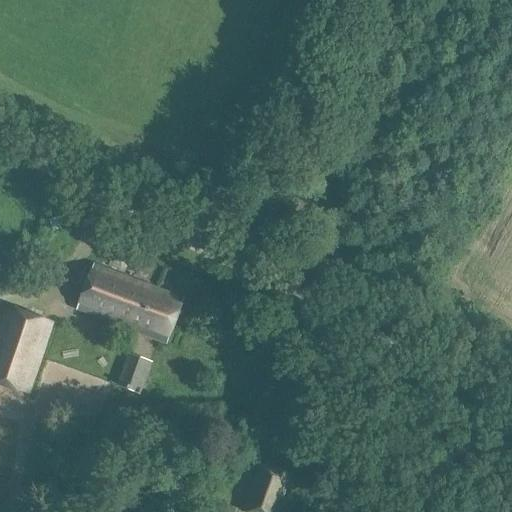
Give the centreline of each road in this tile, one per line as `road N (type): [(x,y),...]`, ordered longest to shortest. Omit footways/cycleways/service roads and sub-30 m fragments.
road 1 (unclassified): [(332,314),(0,144)]
road 2 (unclassified): [(511,409),(332,314)]
road 3 (unclassified): [(363,511),(332,314)]
